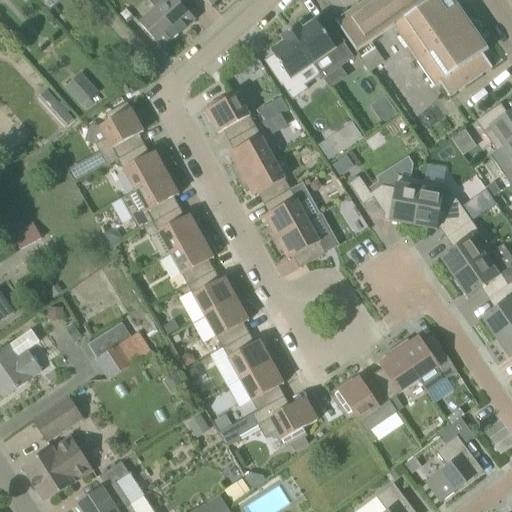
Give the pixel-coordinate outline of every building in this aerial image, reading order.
[(40,0),(51,12),(63,0),(40,0)] [(149,0),(157,9),(180,35),(196,20),(178,0),(167,0),(165,2),(162,0),(149,0)] [(450,98),(493,69),(483,55),(489,51),(458,6),(453,10),(446,0),(366,0),(335,22),(357,52),(394,27),(436,87),(441,84),(450,98)] [(140,24),(162,50),(180,35),(157,9),(140,24)] [(127,10),(120,15),(128,24),(134,19),(127,10)] [(345,50),(346,49),(332,28),(323,35),(318,27),(304,37),(301,32),(292,38),(312,66),(327,56),(337,71),(352,60),(345,50)] [(312,66),(292,38),(283,44),(286,49),(273,58),(278,66),(269,72),(283,93),(284,92),(291,102),(306,92),(296,77),(312,66)] [(385,63),(375,49),(361,57),(371,72),(385,63)] [(126,66),(126,69),(126,72),(129,74),(132,75),(134,73),(136,71),(136,67),(135,65),(132,64),(129,64),(126,66)] [(83,109),(99,94),(82,75),(66,89),(83,109)] [(77,125),(47,92),(39,99),(68,132),(77,125)] [(234,140),(256,128),(238,95),(225,103),(223,99),(209,107),(211,111),(206,113),(219,135),(228,129),(234,140)] [(385,97),(370,107),(383,125),(397,115),(385,97)] [(282,98),(271,104),(277,115),(288,109),(282,98)] [(106,140),(96,146),(98,149),(107,166),(118,161),(140,149),(134,139),(134,138),(139,136),(140,135),(144,133),(138,123),(132,112),(128,103),(106,115),(110,123),(100,129),(106,140)] [(511,141),(511,112),(505,118),(498,107),(476,122),(497,152),(504,148),(511,141)] [(273,159),(256,128),(234,140),(240,150),(230,155),(236,165),(232,167),(238,179),(273,159)] [(466,131),(452,139),(461,154),(475,146),(466,131)] [(336,141),(322,150),(329,161),(343,152),(336,141)] [(497,152),(492,156),(505,176),(510,172),(511,174),(511,141),(504,148),(497,152)] [(171,173),(164,162),(161,163),(155,153),(145,159),(140,149),(118,161),(135,192),(171,173)] [(346,156),(333,166),(340,177),(354,167),(346,156)] [(245,190),(248,188),(254,198),(264,192),(269,203),(291,190),(273,159),(238,179),(245,190)] [(78,165),(69,170),(76,182),(85,177),(78,165)] [(443,184),(445,168),(427,166),(425,181),(443,184)] [(175,212),(169,201),(178,196),(173,186),(177,184),(171,173),(135,192),(121,200),(139,232),(153,224),(175,212)] [(413,226),(422,181),(399,176),(398,176),(396,189),(382,187),(371,194),(359,178),(349,185),(363,206),(373,199),(385,215),(391,216),(390,222),(391,222),(413,226)] [(471,221),(457,200),(443,198),(444,185),(422,181),(413,226),(436,230),(437,231),(438,225),(442,226),(449,236),(471,221)] [(495,183),(487,188),(493,197),(501,192),(495,183)] [(266,217),(265,218),(268,225),(271,228),(267,230),(273,242),(308,222),(320,215),(303,184),(291,190),(269,203),(275,213),(270,216),(269,216),(266,218),(266,217)] [(487,192),(479,197),(487,210),(495,204),(487,192)] [(175,212),(153,224),(170,255),(205,236),(199,224),(196,226),(190,216),(189,217),(180,222),(175,212)] [(493,252),(471,221),(449,236),(457,247),(441,259),(442,260),(455,278),(486,257),(493,252)] [(304,266),(326,254),(309,222),(273,242),(280,253),(283,251),(288,261),(298,255),(304,266)] [(12,235),(21,251),(42,240),(33,223),(12,235)] [(112,231),(105,235),(111,246),(122,240),(118,233),(112,231)] [(170,255),(188,287),(210,275),(204,264),(213,260),(214,259),(208,249),(212,247),(205,236),(170,255)] [(492,297),(511,283),(511,280),(506,272),(499,276),(486,257),(455,278),(468,297),(468,298),(485,287),(492,297)] [(210,275),(188,287),(205,318),(241,299),(234,288),(231,289),(224,279),(216,285),(210,275)] [(496,339),(511,327),(511,283),(492,297),(499,308),(482,319),(496,339)] [(57,285),(49,291),(50,291),(54,298),(55,299),(63,293),(57,285)] [(0,324),(15,315),(0,292),(0,324)] [(205,318),(223,349),(245,337),(239,327),(248,323),(243,312),(247,310),(241,299),(205,318)] [(48,322),(63,321),(63,309),(48,310),(48,322)] [(149,356),(147,353),(142,346),(135,335),(130,338),(122,325),(88,346),(97,360),(95,361),(109,382),(149,356)] [(511,327),(496,339),(509,357),(510,358),(511,356),(511,327)] [(75,328),(68,333),(73,342),(81,338),(75,328)] [(32,332),(8,349),(0,354),(0,390),(5,398),(42,372),(28,352),(41,344),(32,332)] [(397,348),(419,382),(428,394),(458,373),(433,335),(432,336),(433,337),(433,336),(436,340),(425,347),(420,339),(420,338),(410,344),(408,341),(397,348)] [(223,349),(240,381),(275,361),(269,350),(266,352),(260,342),(259,342),(259,343),(250,348),(245,337),(223,349)] [(379,365),(385,375),(376,381),(390,402),(396,397),(419,382),(397,348),(386,355),(389,359),(379,365)] [(186,355),(180,359),(186,369),(197,363),(193,357),(186,355)] [(275,361),(240,381),(258,412),(280,400),(274,390),(283,386),(278,375),(282,373),(275,361)] [(201,379),(196,368),(185,373),(191,384),(201,379)] [(366,388),(359,379),(332,397),(348,421),(355,417),(367,434),(371,431),(397,413),(390,402),(376,381),(366,388)] [(396,397),(390,402),(397,413),(403,409),(396,397)] [(32,422),(46,445),(84,421),(69,399),(32,422)] [(280,400),(258,412),(252,415),(232,426),(219,434),(227,448),(241,440),(239,437),(259,427),(265,439),(277,432),(286,449),(291,446),(305,438),(308,437),(304,429),(318,421),(306,400),(285,411),(280,400)] [(213,422),(219,434),(232,426),(226,415),(213,422)] [(197,440),(210,432),(201,416),(188,425),(197,440)] [(436,453),(447,467),(427,483),(442,503),(475,478),(472,474),(480,468),(464,446),(475,438),(461,419),(438,436),(446,446),(436,453)] [(367,434),(365,435),(370,444),(377,439),(371,432),(371,431),(367,434)] [(305,438),(291,446),(294,451),(308,444),(305,438)] [(50,452),(24,469),(35,485),(46,502),(73,484),(72,483),(91,469),(71,440),(51,453),(50,452)] [(414,458),(405,465),(412,475),(421,468),(414,458)] [(107,488),(77,506),(80,511),(122,511),(131,507),(116,483),(129,474),(123,464),(122,464),(101,478),(107,488)] [(397,468),(389,474),(395,482),(403,476),(397,468)] [(241,480),(225,492),(233,504),(250,492),(241,480)] [(376,498),(386,511),(414,511),(394,485),(376,498)] [(220,497),(198,511),(223,511),(228,509),(220,497)]
